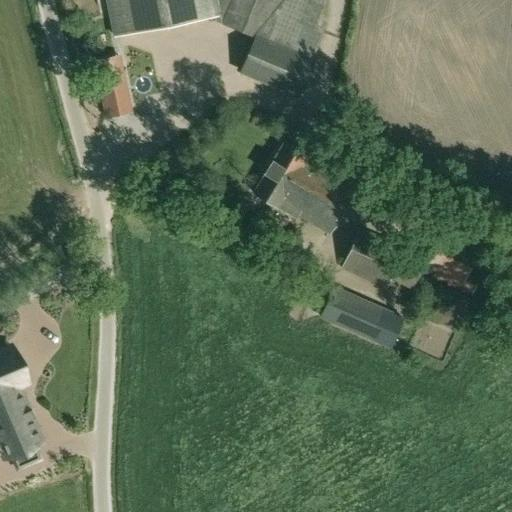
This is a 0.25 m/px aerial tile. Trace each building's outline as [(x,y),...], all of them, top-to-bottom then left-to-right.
[(106,0),(114,35),(213,15),(215,20),(250,34),(254,36),(240,71),(296,94),(322,32),(314,29),(320,13),(286,0),(106,0)] [(116,51),(91,57),(104,116),(130,111),(116,51)] [(253,192),(276,206),(290,214),(292,212),(329,234),(356,189),(306,159),(307,156),(284,142),(253,192)] [(480,244),(438,225),(424,256),(360,228),(342,268),(386,287),(392,274),(412,283),(418,271),(471,294),(479,277),(468,271),(480,244)] [(481,262),(474,259),(471,266),(478,269),(481,262)] [(470,298),(422,278),(408,312),(457,331),(470,298)] [(320,316),(390,347),(403,318),(333,287),(320,316)] [(47,357),(0,368),(0,404),(8,402),(22,461),(57,453),(43,394),(55,391),(47,357)]
